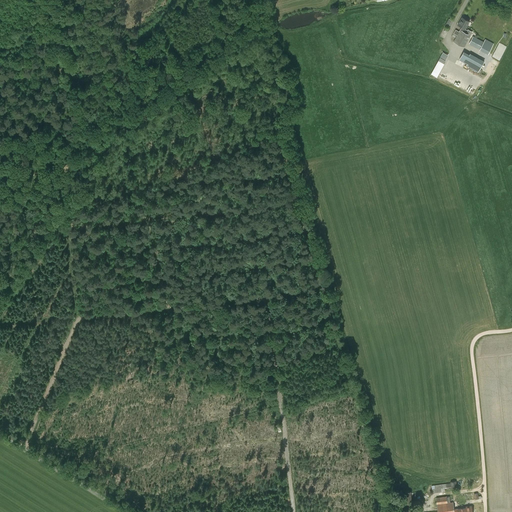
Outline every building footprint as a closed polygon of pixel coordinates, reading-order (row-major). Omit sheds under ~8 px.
[(467,30),(465,29),(469,22),(462,18),(458,25),(461,27),(459,31),(455,29),(453,33),(457,35),(455,39),(453,41),(464,47),(472,32),(467,29),(467,30)] [(473,36),(469,44),(480,50),(484,42),(473,36)] [(437,77),(448,54),(442,51),(431,74),(437,77)] [(465,63),(469,55),(463,52),(460,59),(459,59),(465,63)] [(434,485),(431,485),(432,493),(435,493),(443,492),(445,492),(445,489),(444,484),(434,485)] [(461,511),(462,509),(454,510),(453,503),(447,503),(446,497),(436,498),(437,511),(461,511)]
